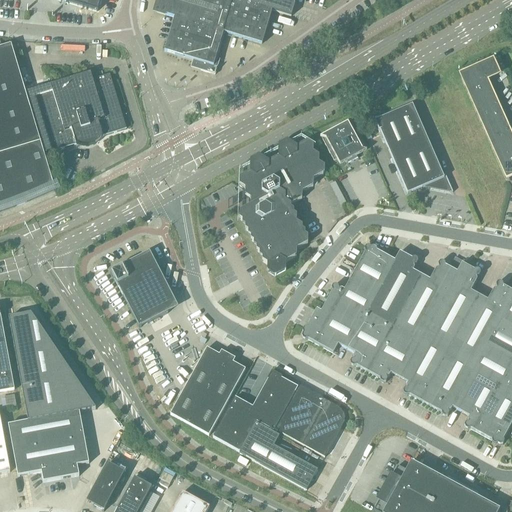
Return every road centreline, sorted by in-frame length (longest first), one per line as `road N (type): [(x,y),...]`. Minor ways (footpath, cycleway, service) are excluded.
road 1 (secondary): [(184,184),(511,7)]
road 2 (secondary): [(459,0),(176,163)]
road 3 (unclassified): [(264,347),(344,233),(362,222),(511,245)]
road 4 (unclassified): [(354,0),(232,85),(158,105)]
road 5 (unclassified): [(264,347),(207,311),(194,275),(184,184)]
road 6 (secondary): [(279,511),(179,458),(128,401)]
road 7 (secondary): [(29,260),(95,368),(128,401)]
road 8 (secondary): [(128,401),(116,368),(43,255)]
road 9 (secondary): [(176,163),(24,235)]
road 10 (secondary): [(43,255),(184,184)]
road 11 (unclassified): [(511,478),(493,476),(377,413)]
road 12 (unclassified): [(377,413),(264,347)]
road 13 (unclassified): [(130,21),(0,9)]
